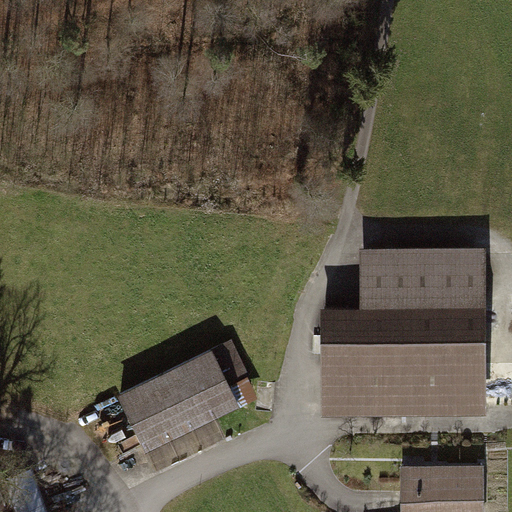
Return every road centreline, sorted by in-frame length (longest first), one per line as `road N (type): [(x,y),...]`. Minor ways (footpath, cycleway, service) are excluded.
road 1 (track): [(386,0),(343,232),(308,304),(288,427),(127,510)]
road 2 (track): [(288,427),(484,425),(502,411),(501,253),(492,240),(339,239)]
road 3 (track): [(128,511),(84,451),(38,421),(0,417)]
